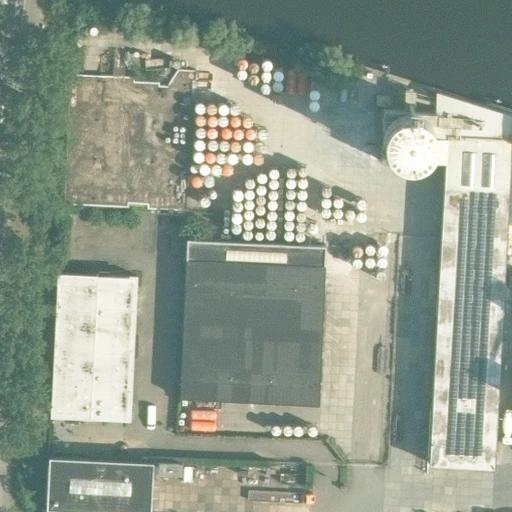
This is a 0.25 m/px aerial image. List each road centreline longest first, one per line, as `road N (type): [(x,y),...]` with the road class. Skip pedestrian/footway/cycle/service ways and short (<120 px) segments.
road 1 (unknown): [(382,495),(402,455),(417,311),(410,198),(324,141),(226,99)]
road 2 (unknown): [(382,495),(317,468),(175,464)]
